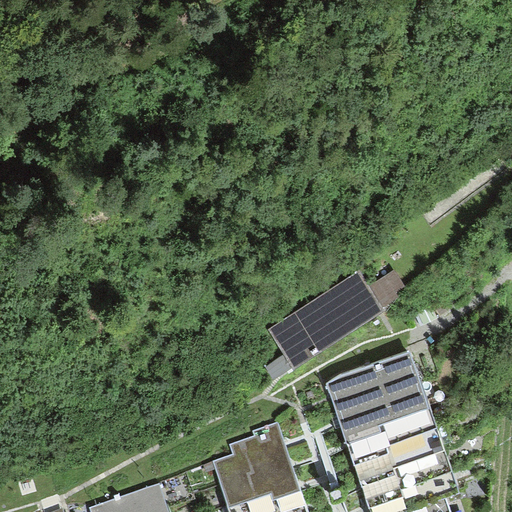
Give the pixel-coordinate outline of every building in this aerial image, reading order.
[(370,280),(380,295),(398,283),(388,268),(370,280)] [(248,336),(270,375),(380,310),(358,271),(248,336)] [(397,356),(329,383),(376,511),(466,511),(463,501),(449,506),(435,468),(451,463),(439,429),(425,434),(397,356)] [(310,511),(281,427),(213,450),(235,511),(310,511)] [(166,511),(153,475),(86,498),(90,511),(166,511)]
